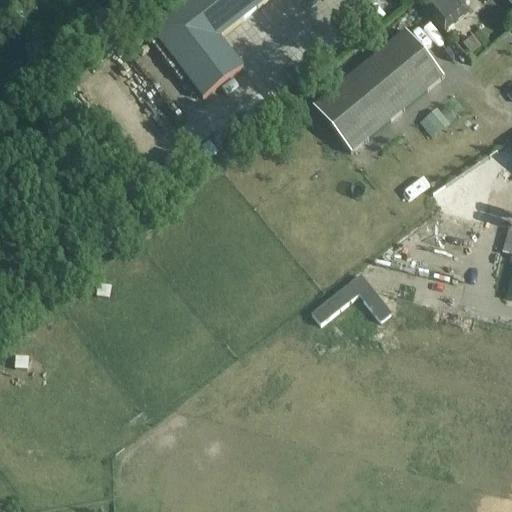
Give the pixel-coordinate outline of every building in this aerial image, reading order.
[(187,0),(148,31),(159,45),(203,102),(244,70),(221,40),(272,0),(187,0)] [(444,34),(469,13),(465,9),(457,0),(419,0),(417,2),(444,34)] [(461,54),(484,39),(476,26),(453,42),(461,54)] [(313,109),(349,153),(425,95),(443,80),(405,33),(313,109)] [(301,212),(319,213),(320,200),(302,199),(301,212)] [(511,230),(508,230),(501,254),(511,257),(511,276),(506,301),(511,302),(511,230)] [(360,278),(311,317),(320,329),(359,299),(380,326),(392,317),(360,278)] [(103,300),(103,312),(116,313),(117,301),(103,300)]
